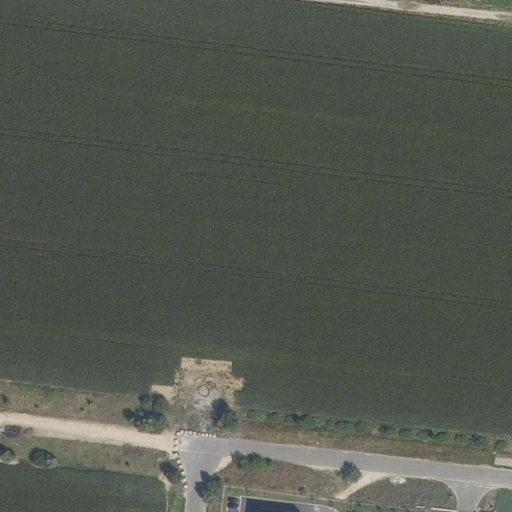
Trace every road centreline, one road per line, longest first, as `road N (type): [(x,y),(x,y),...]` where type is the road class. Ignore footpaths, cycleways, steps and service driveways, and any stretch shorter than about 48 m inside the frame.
road 1 (unclassified): [(194,511),(202,444),(511,478)]
road 2 (track): [(347,0),(511,19)]
